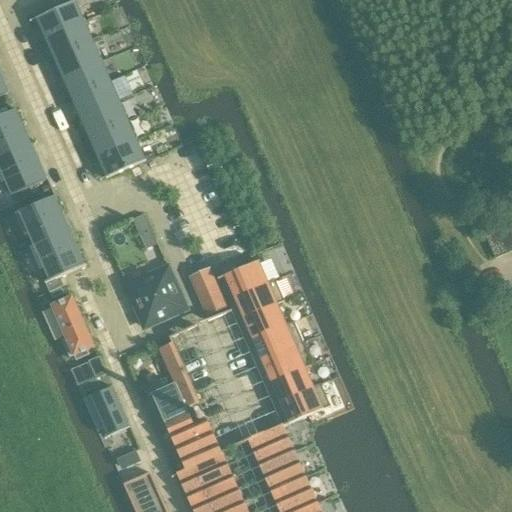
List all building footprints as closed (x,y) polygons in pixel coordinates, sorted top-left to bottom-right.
[(44,41),(85,23),(76,2),(35,20),(44,41)] [(53,61),(93,43),(85,23),(44,41),(53,61)] [(62,80),(102,63),(93,43),(53,61),(62,80)] [(70,100),(111,82),(102,63),(62,80),(70,100)] [(0,97),(9,94),(0,74),(0,97)] [(79,120),(120,102),(111,82),(70,100),(79,120)] [(128,122),(120,102),(79,120),(88,140),(128,122)] [(16,111),(0,117),(0,159),(32,146),(16,111)] [(97,159),(137,142),(128,122),(88,140),(97,159)] [(146,162),(137,142),(97,159),(106,180),(146,162)] [(47,181),(32,146),(0,159),(0,182),(1,186),(5,184),(10,197),(47,181)] [(70,232),(55,197),(14,215),(25,238),(28,237),(33,248),(29,249),(30,250),(70,232)] [(144,216),(133,221),(138,232),(149,227),(144,216)] [(494,234),(504,256),(511,252),(511,245),(505,229),(494,234)] [(86,267),(70,232),(30,250),(40,272),(43,271),(48,282),(45,284),(45,285),(86,267)] [(504,256),(494,234),(484,238),(494,260),(504,256)] [(225,278),(234,299),(275,281),(268,284),(259,264),(259,263),(225,278)] [(209,269),(189,277),(207,318),(227,309),(209,269)] [(186,311),(168,270),(127,288),(145,329),(186,311)] [(285,302),(275,281),(234,299),(239,309),(244,320),(277,306),(285,302)] [(72,298),(51,307),(65,339),(61,341),(69,359),(74,358),(87,352),(94,349),(72,298)] [(253,341),(286,327),(277,306),(244,320),(253,341)] [(294,323),(286,327),(253,341),(262,363),(303,345),(294,323)] [(199,404),(186,376),(173,344),(172,345),(171,345),(159,351),(174,386),(173,387),(152,396),(164,424),(166,428),(185,471),(186,472),(222,456),(221,453),(206,420),(193,426),(189,418),(188,414),(186,410),(199,404)] [(271,383),(312,365),(303,345),(262,363),(271,383)] [(87,352),(74,358),(76,363),(90,357),(87,352)] [(99,359),(89,363),(96,380),(106,376),(99,359)] [(280,404),(321,386),(321,385),(313,388),(305,369),(313,366),(312,365),(271,383),(280,404)] [(97,381),(81,388),(84,395),(100,388),(97,381)] [(312,416),(331,408),(330,407),(326,397),(321,386),(280,404),(289,426),(292,425),(312,416)] [(130,429),(112,388),(89,398),(83,401),(98,433),(104,431),(107,439),(112,437),(113,439),(126,433),(125,431),(130,429)] [(295,455),(284,428),(282,426),(249,441),(250,442),(260,464),(271,490),(281,511),(320,511),(317,504),(306,480),(295,455)] [(126,457),(122,459),(122,460),(126,468),(127,470),(131,468),(141,463),(136,452),(126,457)] [(221,457),(222,457),(222,456),(186,472),(185,471),(177,475),(186,497),(192,510),(193,511),(245,511),(242,503),(236,490),(230,477),(221,457)] [(166,511),(150,474),(124,486),(134,511),(166,511)]
